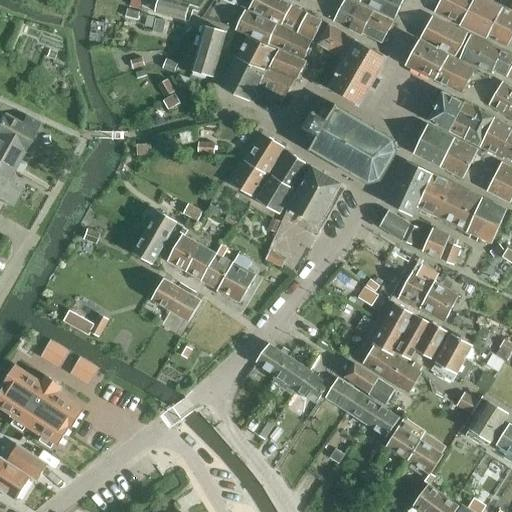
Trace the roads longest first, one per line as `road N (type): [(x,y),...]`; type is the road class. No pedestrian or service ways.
road 1 (residential): [(409,143),(321,91),(311,91),(282,130),(377,198)]
road 2 (residential): [(216,387),(377,198)]
road 3 (residential): [(409,143),(413,107),(393,57),(426,0)]
road 4 (residential): [(289,511),(230,432),(216,387)]
road 5 (residential): [(57,511),(162,428)]
